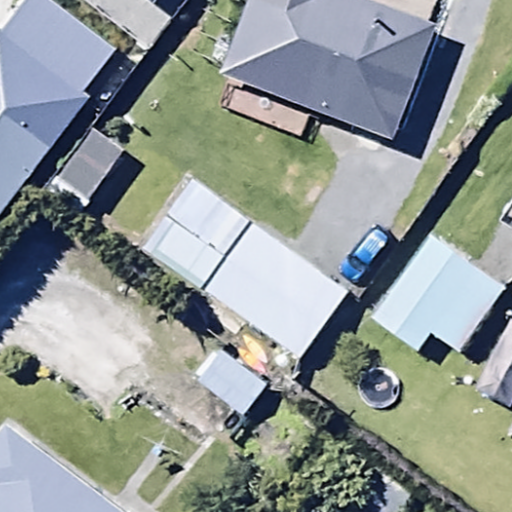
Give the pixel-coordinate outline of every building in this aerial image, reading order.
[(0,209),(89,100),(79,92),(112,51),(49,0),(26,0),(0,32),(0,209)] [(102,0),(146,30),(166,0),(102,0)] [(242,0),(214,75),(389,140),(433,22),(373,0),(242,0)] [(343,295),(240,220),(190,288),(292,363),(343,295)] [(427,234),(363,320),(413,358),(427,339),(455,359),(505,292),(427,234)] [(210,347),(186,380),(237,416),(260,383),(210,347)] [(127,511),(2,420),(0,422),(0,511),(127,511)]
